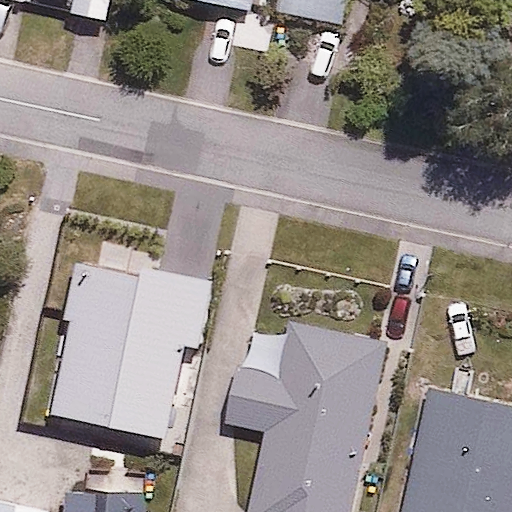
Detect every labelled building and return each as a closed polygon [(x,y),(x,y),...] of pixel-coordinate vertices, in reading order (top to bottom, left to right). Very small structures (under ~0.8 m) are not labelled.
[(114,0),(76,0),(76,2),(112,9),(114,0)] [(253,0),(213,0),(251,9),(253,0)] [(347,0),(280,0),(279,5),(343,19),(347,0)] [(285,330),(254,324),(234,421),(264,427),(246,511),(352,511),(389,337),(288,316),(285,330)] [(511,511),(511,395),(423,382),(402,511),(511,511)] [(95,471),(76,471),(76,511),(137,511),(136,406),(94,406),(95,471)] [(48,511),(51,501),(0,489),(0,511),(48,511)]
